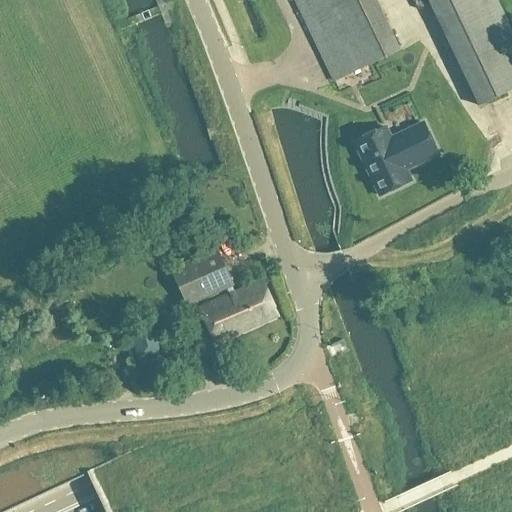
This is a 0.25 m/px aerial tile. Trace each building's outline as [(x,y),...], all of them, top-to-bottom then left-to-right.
[(399,52),(374,0),(294,0),(334,82),(399,52)] [(511,90),(511,33),(496,0),(427,0),(478,106),(511,90)] [(423,124),(390,139),(384,128),(354,142),(380,196),(410,182),(405,170),(438,154),(423,124)] [(226,291),(229,296),(200,309),(215,344),(277,316),(262,281),(235,293),(232,288),(234,287),(234,286),(218,250),(170,269),(187,308),(226,291)] [(159,352),(149,320),(128,327),(138,358),(159,352)] [(330,363),(345,355),(339,343),(324,351),(330,363)] [(6,359),(11,372),(21,368),(15,355),(6,359)]
